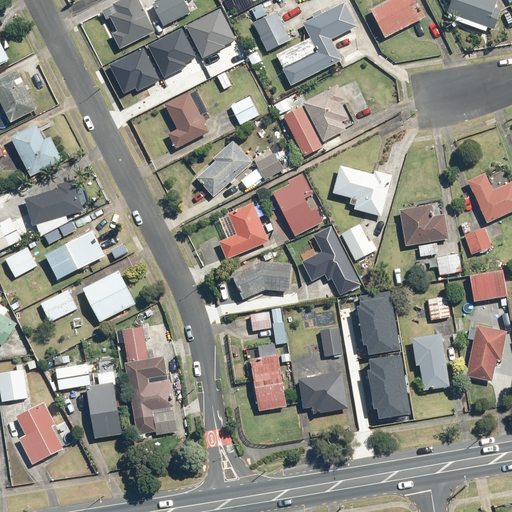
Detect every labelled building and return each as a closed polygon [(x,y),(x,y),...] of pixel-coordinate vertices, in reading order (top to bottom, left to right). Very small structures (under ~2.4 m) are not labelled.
[(150,33),(134,0),(127,0),(104,11),(121,47),(150,33)] [(169,0),(154,8),(163,26),(186,14),(178,0),(169,0)] [(410,0),(398,0),(371,14),(384,38),(421,19),(410,0)] [(498,0),(454,0),(451,14),(491,25),(498,0)] [(224,42),(236,36),(222,7),(187,24),(203,56),(226,45),(224,42)] [(314,45),(315,45),(319,54),(284,73),(291,87),(339,62),(332,49),(327,40),(353,28),(345,9),(318,21),(318,20),(305,27),(314,45)] [(276,16),(255,26),(268,52),(289,41),(276,16)] [(187,61),(199,55),(185,26),(150,43),(165,76),(189,65),(187,61)] [(111,63),(125,92),(137,87),(138,90),(162,79),(146,47),(111,63)] [(261,63),(256,52),(246,56),(252,68),(261,63)] [(234,86),(227,71),(214,77),(221,92),(234,86)] [(35,111),(16,73),(0,81),(0,109),(8,124),(35,111)] [(331,93),(305,105),(323,141),(348,129),(331,93)] [(183,144),(206,132),(188,99),(165,112),(183,144)] [(232,109),(240,124),(256,116),(248,101),(232,109)] [(299,111),(285,118),(304,156),(318,149),(299,111)] [(62,163),(49,139),(43,142),(35,126),(8,140),(29,180),(62,163)] [(196,178),(214,196),(249,164),(232,145),(196,178)] [(256,166),(264,180),(280,171),(273,157),(256,166)] [(379,215),(381,207),(382,207),(389,182),(341,170),(335,196),(357,201),(355,210),(379,215)] [(470,186),(476,201),(477,203),(482,213),(487,224),(511,212),(511,185),(491,195),(484,180),(470,186)] [(301,181),(274,195),(295,234),(321,220),(301,181)] [(55,187),(56,191),(23,201),(31,228),(70,217),(82,214),(73,182),(55,187)] [(221,246),(227,259),(265,243),(251,208),(229,217),(238,238),(221,246)] [(402,215),(406,247),(446,241),(441,209),(402,215)] [(305,260),(316,280),(330,273),(342,296),(364,284),(334,227),(320,234),(327,248),(305,260)] [(359,228),(343,236),(356,261),(371,253),(359,228)] [(0,252),(9,248),(0,229),(0,252)] [(484,231),(465,237),(470,255),(490,249),(484,231)] [(44,258),(56,282),(105,258),(93,234),(44,258)] [(37,268),(27,249),(4,261),(14,280),(37,268)] [(438,262),(440,274),(460,271),(458,259),(438,262)] [(288,268),(260,264),(232,278),(243,300),(263,290),(285,293),(288,268)] [(135,306),(117,273),(80,292),(98,325),(135,306)] [(500,275),(471,281),(476,303),(505,297),(500,275)] [(370,345),(372,354),(402,349),(391,289),(360,294),(362,306),(360,306),(367,346),(370,345)] [(77,310),(69,292),(39,306),(48,324),(77,310)] [(445,300),(429,303),(432,321),(448,319),(445,300)] [(252,317),(254,331),(269,328),(266,314),(252,317)] [(0,337),(8,324),(0,318),(0,337)] [(479,326),(469,374),(493,379),(497,357),(503,358),(508,332),(479,326)] [(121,332),(127,366),(124,366),(137,438),(155,435),(156,438),(177,434),(163,359),(148,362),(142,328),(121,332)] [(336,330),(321,334),(326,357),(341,354),(336,330)] [(424,391),(447,387),(438,338),(415,343),(424,391)] [(7,356),(25,353),(24,347),(7,350),(7,356)] [(380,410),(381,419),(411,414),(400,353),(369,359),(371,370),(369,371),(376,411),(380,410)] [(284,409),(275,361),(250,365),(259,413),(284,409)] [(86,365),(55,370),(58,392),(89,388),(86,365)] [(23,371),(0,374),(0,392),(2,404),(28,399),(23,371)] [(300,378),(304,404),(313,403),(315,412),(350,406),(344,371),(300,378)] [(113,373),(96,376),(97,386),(115,384),(113,373)] [(84,390),(93,441),(121,436),(112,385),(84,390)] [(63,451),(52,429),(55,427),(43,404),(15,419),(24,438),(18,441),(32,467),(63,451)]
